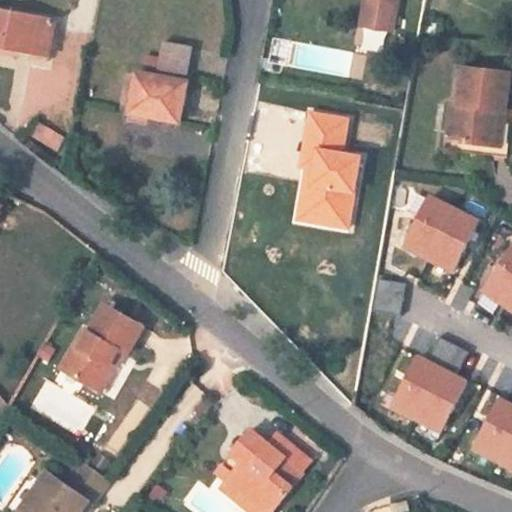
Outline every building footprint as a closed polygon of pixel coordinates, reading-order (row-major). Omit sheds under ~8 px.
[(366,0),(362,26),(392,32),(398,0),(366,0)] [(49,58),(56,22),(0,10),(0,47),(13,50),(49,58)] [(145,66),(189,74),(195,48),(164,41),(161,58),(147,55),(145,66)] [(49,62),(49,58),(13,50),(12,55),(49,62)] [(511,120),(511,110),(506,110),(510,75),(466,69),(462,104),(453,103),(447,151),(507,158),(511,120)] [(131,115),(181,124),(189,82),(138,73),(131,115)] [(442,213),(432,188),(395,202),(405,227),(442,213)] [(0,212),(12,196),(0,190),(0,212)] [(312,237),(319,200),(265,192),(259,228),(312,237)] [(346,218),(343,232),(363,236),(366,221),(346,218)] [(511,372),(511,293),(506,278),(451,299),(441,272),(425,279),(450,344),(466,338),(473,358),(502,347),(511,372)] [(403,314),(406,281),(377,278),(373,311),(403,314)] [(124,354),(128,356),(144,327),(106,305),(90,333),(80,349),(75,346),(64,364),(81,374),(78,379),(101,393),(115,369),(110,366),(119,350),(124,354)] [(75,346),(80,349),(90,333),(85,329),(75,346)] [(124,354),(119,350),(110,366),(115,369),(124,354)] [(393,410),(444,433),(469,378),(418,355),(393,410)] [(78,379),(81,374),(64,364),(61,369),(78,379)] [(472,451),(511,470),(511,402),(499,396),(472,451)] [(269,444),(253,431),(232,456),(242,463),(227,482),(222,489),(236,501),(241,494),(264,511),(273,511),(293,488),(314,462),(278,432),(269,444)] [(227,482),(242,463),(232,456),(218,474),(227,482)] [(81,511),(89,502),(93,505),(110,481),(82,462),(66,485),(59,480),(52,491),(41,483),(19,511),(81,511)] [(48,472),(41,483),(52,491),(59,480),(48,472)] [(264,511),(241,494),(236,501),(250,511),(264,511)] [(404,511),(411,511),(408,501),(391,506),(392,511),(404,511)]
